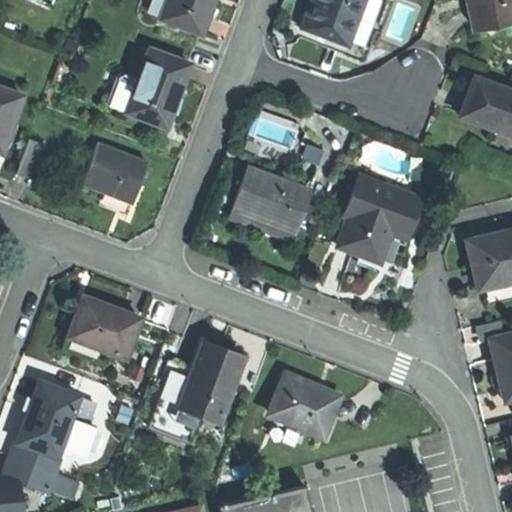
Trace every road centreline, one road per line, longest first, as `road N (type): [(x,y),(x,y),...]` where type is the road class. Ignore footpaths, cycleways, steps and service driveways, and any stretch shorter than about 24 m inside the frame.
road 1 (residential): [(484,511),(459,415),(435,386),(158,278)]
road 2 (residential): [(158,278),(233,57)]
road 3 (residential): [(233,57),(343,98),(376,99),(412,86)]
road 4 (residential): [(49,235),(0,363)]
